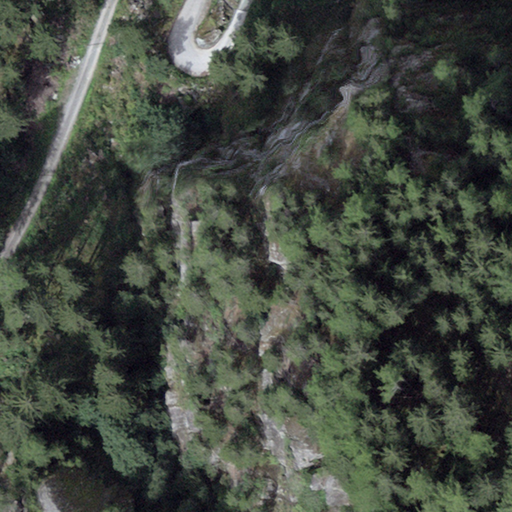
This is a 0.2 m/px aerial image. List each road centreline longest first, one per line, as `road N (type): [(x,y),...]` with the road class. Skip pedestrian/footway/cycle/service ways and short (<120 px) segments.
road 1 (track): [(115,0),(45,178),(0,258)]
road 2 (track): [(246,0),(220,54),(206,62),(190,60),(179,33),(198,0)]
